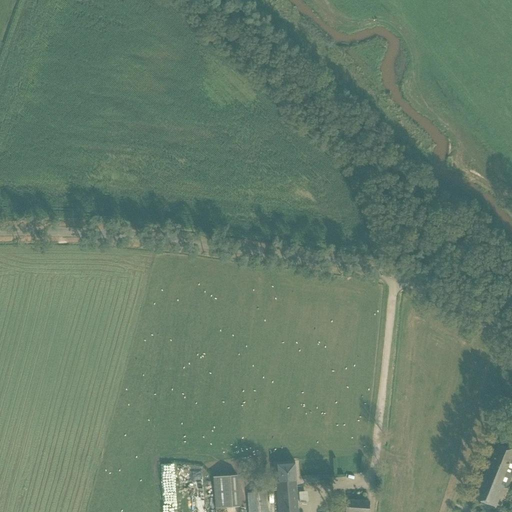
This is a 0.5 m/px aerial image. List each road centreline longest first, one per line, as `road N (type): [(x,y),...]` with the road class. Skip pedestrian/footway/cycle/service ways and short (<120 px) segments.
road 1 (unclassified): [(511,345),(419,285),(309,259),(130,238),(0,236)]
road 2 (unknown): [(390,278),(374,454),(358,479),(316,496),(305,511)]
